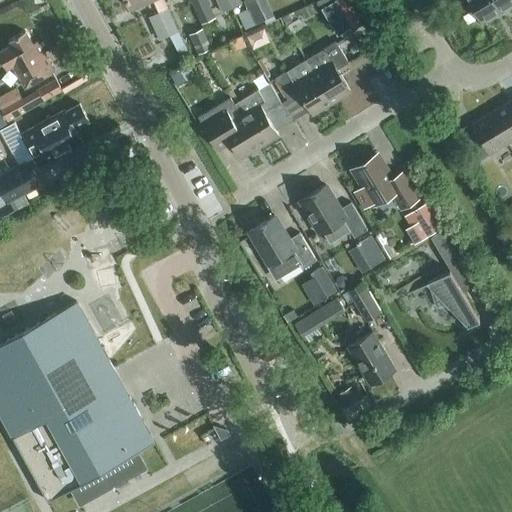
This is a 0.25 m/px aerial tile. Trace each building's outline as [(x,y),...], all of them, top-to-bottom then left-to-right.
[(125,0),(130,8),(144,2),(148,0),(125,0)] [(152,0),(158,13),(169,37),(179,32),(168,9),(167,9),(163,0),(152,0)] [(190,0),(202,25),(206,23),(217,18),(208,0),(190,0)] [(217,0),(223,13),(231,9),(227,0),(217,0)] [(227,0),(231,9),(243,4),(241,0),(227,0)] [(265,0),(253,0),(244,4),(254,25),(273,15),(265,0)] [(353,0),(334,0),(331,2),(341,19),(347,30),(365,19),(353,0)] [(481,23),(500,11),(493,0),(456,0),(463,9),(470,5),(481,23)] [(511,0),(493,0),(500,11),(511,4),(511,0)] [(158,13),(148,18),(159,41),(169,37),(158,13)] [(272,33),(290,26),(286,17),(251,31),(257,46),(275,39),(272,33)] [(66,24),(53,31),(61,45),(74,39),(66,24)] [(197,55),(211,48),(203,29),(188,35),(197,55)] [(12,46),(0,52),(0,56),(8,70),(14,66),(26,87),(53,72),(51,68),(41,49),(37,43),(33,45),(26,33),(9,42),(12,46)] [(312,71),(332,104),(351,92),(337,69),(348,62),(336,41),(305,60),(312,71)] [(174,69),(182,83),(199,73),(192,60),(174,69)] [(332,104),(312,71),(305,60),(275,78),(288,99),(299,92),(313,115),(332,104)] [(56,79),(35,90),(42,103),(62,91),(56,79)] [(268,82),(233,103),(260,147),(279,135),(265,113),(280,103),(268,82)] [(0,108),(7,121),(28,110),(20,96),(0,107),(0,108)] [(230,97),(198,116),(219,151),(232,143),(241,158),(260,147),(233,103),(230,97)] [(507,143),(511,139),(511,107),(509,102),(490,114),(507,143)] [(37,166),(38,168),(83,143),(76,130),(90,122),(80,103),(66,110),(64,108),(19,133),(32,157),(0,174),(0,191),(7,204),(39,186),(30,170),(37,166)] [(488,154),(507,143),(490,114),(471,125),(488,154)] [(392,178),(377,154),(352,169),(363,187),(353,193),(363,210),(392,193),(401,209),(418,198),(403,172),(392,178)] [(95,178),(71,191),(78,205),(102,192),(95,178)] [(340,209),(326,185),(300,200),(320,234),(322,232),(329,243),(350,230),(354,237),(367,229),(351,202),(340,209)] [(441,228),(446,225),(431,200),(427,202),(404,216),(410,227),(405,230),(414,245),(441,228)] [(290,238),(275,213),(245,232),(275,280),(301,265),(303,269),(316,260),(300,233),(290,238)] [(442,258),(455,250),(442,230),(430,237),(442,258)] [(385,259),(371,235),(355,244),(370,269),(385,259)] [(326,297),(336,291),(321,267),(311,273),(326,297)] [(450,270),(425,284),(435,294),(439,309),(446,305),(467,326),(467,327),(479,319),(450,270)] [(366,321),(380,313),(362,282),(348,290),(366,321)] [(344,311),(336,297),(293,324),(302,337),(303,336),(304,338),(310,335),(308,333),(310,332),(311,334),(317,330),(316,328),(322,324),(323,326),(329,323),(328,321),(329,320),(330,322),(336,318),(335,316),(344,311)] [(117,386),(113,369),(76,302),(0,344),(0,415),(48,502),(154,443),(129,397),(125,400),(117,386)] [(370,385),(396,369),(373,331),(347,346),(370,385)] [(359,401),(351,387),(338,394),(346,408),(359,401)]
